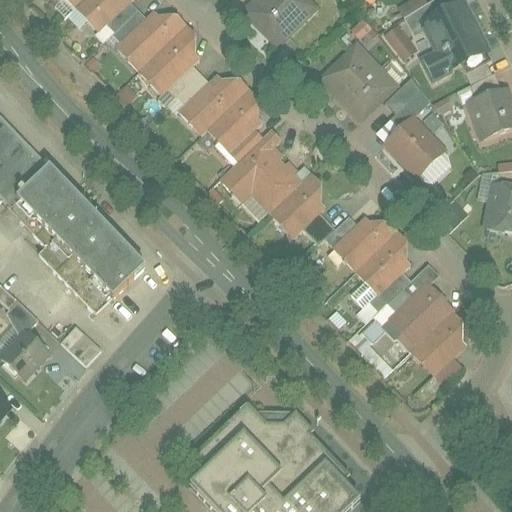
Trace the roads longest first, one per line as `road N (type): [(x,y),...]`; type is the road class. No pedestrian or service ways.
road 1 (residential): [(511,321),(188,0)]
road 2 (residential): [(219,263),(97,379),(0,511)]
road 3 (tertiary): [(219,263),(0,40)]
road 4 (tertiary): [(413,467),(219,263)]
road 5 (residential): [(413,467),(511,335)]
